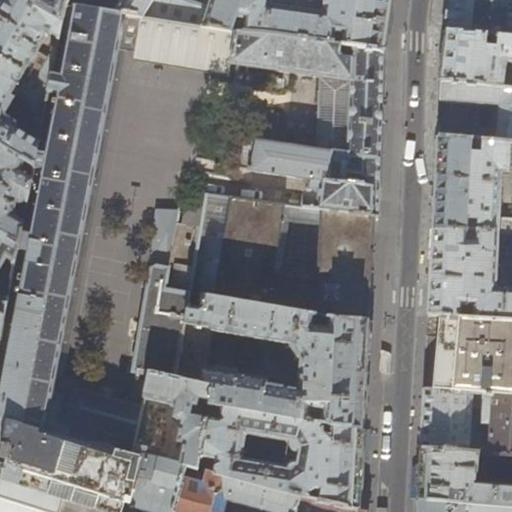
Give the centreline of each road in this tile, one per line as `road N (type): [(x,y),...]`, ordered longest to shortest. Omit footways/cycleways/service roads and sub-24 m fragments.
road 1 (tertiary): [(421,0),(391,511)]
road 2 (unknown): [(0,434),(56,453),(38,511)]
